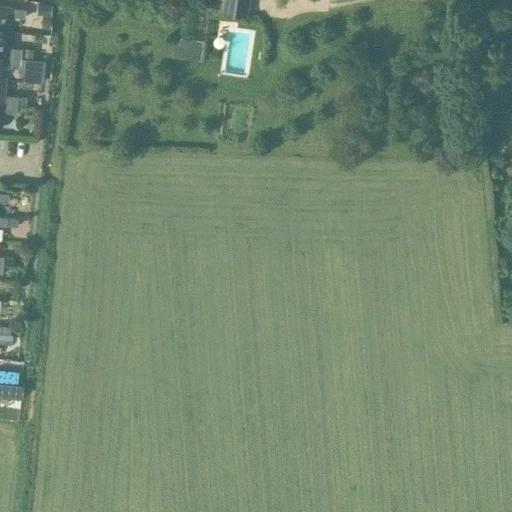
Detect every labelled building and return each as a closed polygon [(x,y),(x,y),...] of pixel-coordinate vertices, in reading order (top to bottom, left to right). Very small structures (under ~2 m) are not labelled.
[(0,5),(0,30),(10,32),(11,16),(25,17),(26,9),(12,7),(0,5)] [(10,32),(0,30),(0,54),(22,57),(22,48),(8,47),(10,32)] [(190,38),(188,58),(204,59),(206,40),(190,38)] [(21,58),(22,57),(0,54),(0,78),(5,79),(7,64),(21,65),(21,58)] [(44,60),(21,58),(21,65),(26,66),(25,80),(42,82),(44,60)] [(18,96),(4,95),(5,79),(0,78),(0,102),(17,104),(18,96)] [(26,105),(27,97),(18,96),(17,104),(26,105)] [(3,112),(17,113),(17,104),(0,102),(0,127),(1,128),(3,112)] [(0,201),(9,202),(9,193),(0,192),(0,201)]
